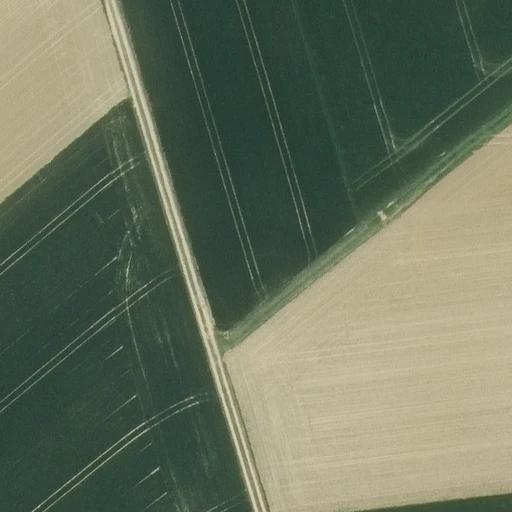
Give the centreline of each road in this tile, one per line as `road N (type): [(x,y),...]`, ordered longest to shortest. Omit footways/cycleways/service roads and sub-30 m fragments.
road 1 (track): [(108,0),(257,511)]
road 2 (track): [(511,115),(210,355)]
